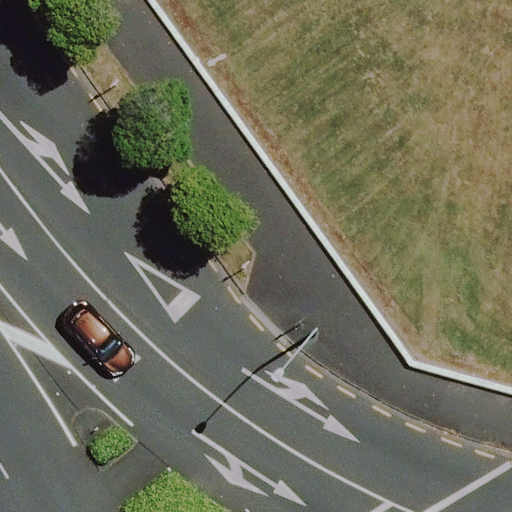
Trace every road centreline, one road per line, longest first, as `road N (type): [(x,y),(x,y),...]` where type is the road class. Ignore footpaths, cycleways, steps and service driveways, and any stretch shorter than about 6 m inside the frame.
road 1 (secondary): [(0,248),(211,400),(408,511)]
road 2 (secondary): [(54,511),(0,379)]
